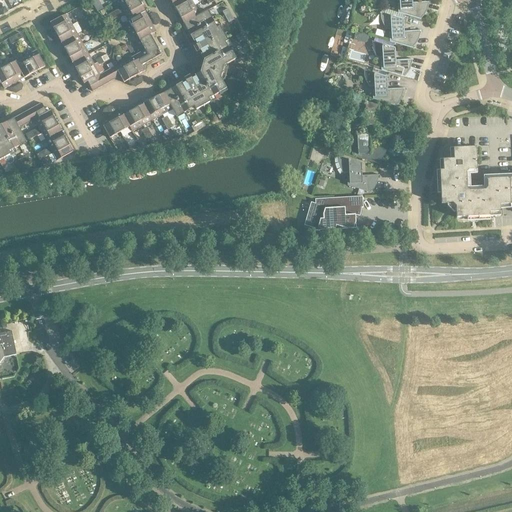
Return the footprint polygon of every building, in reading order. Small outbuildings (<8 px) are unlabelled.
[(140,2),(138,0),(119,0),(118,1),(123,11),(140,2)] [(195,5),(191,0),(179,0),(173,4),(178,14),(195,5)] [(145,12),(140,2),(123,11),(129,21),(145,12)] [(412,3),(401,4),(398,4),(398,13),(405,15),(421,20),(421,19),(424,15),(427,11),(430,3),(430,2),(412,3)] [(200,15),(195,5),(178,14),(184,24),(200,15)] [(231,14),(228,9),(223,12),(226,18),(231,14)] [(383,9),(381,13),(404,20),(405,15),(398,13),(383,9)] [(119,10),(114,13),(117,18),(122,15),(119,10)] [(207,11),(200,15),(184,24),(194,42),(198,40),(200,44),(194,47),(197,53),(203,50),(205,53),(201,55),(204,60),(204,62),(203,67),(223,73),(225,67),(235,61),(226,44),(229,42),(228,41),(227,39),(224,34),(220,27),(217,28),(207,11)] [(151,22),(145,12),(129,21),(135,31),(151,22)] [(117,18),(114,13),(108,16),(111,21),(117,18)] [(392,29),(392,33),(404,32),(403,28),(404,28),(404,20),(381,13),(380,13),(380,14),(381,19),(383,24),(386,29),(385,29),(392,29)] [(72,24),(66,14),(50,23),(56,33),(72,24)] [(234,20),(231,14),(226,18),(229,23),(234,20)] [(156,33),(151,22),(135,31),(140,42),(151,36),(156,33)] [(78,35),(72,24),(56,33),(61,44),(78,35)] [(103,34),(100,28),(94,32),(97,37),(103,34)] [(404,32),(392,33),(389,33),(390,42),(413,49),(413,48),(412,48),(416,44),(419,40),(421,31),(422,31),(404,32)] [(23,39),(20,33),(14,36),(18,42),(23,39)] [(242,33),(236,37),(239,42),(245,39),(242,33)] [(356,33),(354,40),(365,43),(367,36),(356,33)] [(106,39),(103,34),(97,37),(100,43),(106,39)] [(83,45),(78,35),(61,44),(67,54),(83,45)] [(18,42),(14,36),(9,39),(12,45),(18,42)] [(161,55),(151,36),(140,42),(145,50),(136,55),(142,66),(161,55)] [(384,58),(384,61),(395,61),(395,57),(396,57),(395,49),(372,42),(373,48),(375,53),(377,58),(384,58)] [(89,55),(83,45),(67,54),(73,64),(89,55)] [(45,67),(36,51),(26,56),(35,72),(45,67)] [(107,54),(101,57),(104,63),(110,60),(108,56),(107,54)] [(95,65),(89,55),(73,64),(78,74),(95,65)] [(142,66),(136,55),(126,61),(134,77),(145,72),(142,66)] [(35,72),(26,56),(16,62),(25,78),(35,72)] [(104,63),(101,57),(96,60),(99,66),(104,63)] [(395,61),(384,61),(381,62),(381,71),(404,78),(405,77),(404,77),(408,73),(410,69),(413,60),(395,61)] [(134,77),(126,61),(115,67),(120,76),(124,83),(129,80),(134,77)] [(25,78),(16,62),(6,67),(15,84),(25,78)] [(100,75),(95,65),(78,74),(84,84),(88,82),(93,79),(99,76),(100,75)] [(15,84),(6,67),(0,70),(0,81),(1,84),(5,89),(15,84)] [(120,76),(115,67),(110,70),(115,79),(120,76)] [(223,73),(203,67),(201,74),(200,73),(196,76),(198,79),(193,82),(190,76),(185,79),(188,85),(184,87),(182,83),(164,94),(173,110),(177,117),(194,108),(196,111),(208,104),(210,103),(209,100),(227,90),(222,80),(221,79),(223,73)] [(115,79),(110,70),(104,73),(109,82),(115,79)] [(375,87),(375,90),(387,89),(387,86),(387,77),(363,70),(363,71),(364,71),(364,77),(366,82),(369,86),(368,86),(368,87),(375,87)] [(109,82),(104,73),(100,75),(99,76),(104,86),(109,82)] [(104,86),(99,76),(93,79),(98,89),(104,86)] [(98,89),(93,79),(88,82),(93,92),(98,89)] [(387,89),(375,90),(372,90),(373,100),(396,106),(399,102),(402,97),(404,89),(405,89),(405,88),(387,89)] [(173,110),(164,94),(154,99),(163,115),(173,110)] [(163,115),(154,99),(144,105),(152,121),(163,115)] [(367,115),(367,119),(378,118),(378,115),(379,115),(378,106),(355,99),(355,100),(356,105),(358,110),(360,115),(360,116),(367,115)] [(47,113),(42,103),(36,106),(42,116),(47,113)] [(152,121),(144,105),(134,110),(142,127),(152,121)] [(42,116),(36,106),(31,109),(37,119),(42,116)] [(37,119),(31,109),(25,112),(31,122),(34,120),(37,119)] [(142,127),(134,110),(123,116),(130,127),(132,132),(142,127)] [(222,110),(216,113),(219,119),(225,116),(222,110)] [(56,122),(51,111),(47,113),(42,116),(37,119),(34,120),(40,131),(56,122)] [(121,111),(111,117),(120,133),(130,127),(123,116),(121,111)] [(31,122),(25,112),(20,115),(25,125),(31,122)] [(25,125),(20,115),(14,118),(20,129),(25,125)] [(162,119),(165,125),(170,122),(167,116),(162,119)] [(120,133),(111,117),(101,122),(110,138),(120,133)] [(378,118),(367,119),(364,119),(365,128),(388,135),(387,135),(391,131),(394,126),(396,118),(397,118),(397,117),(378,118)] [(20,129),(14,118),(0,126),(0,161),(4,159),(11,155),(10,152),(27,142),(20,129)] [(202,121),(197,124),(200,130),(206,126),(202,121)] [(62,132),(56,122),(40,131),(46,141),(62,132)] [(173,127),(170,122),(165,125),(168,130),(173,127)] [(200,130),(197,124),(191,127),(194,133),(200,130)] [(142,131),(145,136),(150,133),(147,127),(142,131)] [(358,144),(359,148),(370,147),(370,144),(371,143),(370,135),(347,128),(346,129),(347,129),(348,134),(349,139),(352,144),(351,144),(351,145),(358,144)] [(37,129),(31,132),(34,137),(40,134),(37,129)] [(34,137),(31,132),(26,135),(29,140),(34,137)] [(68,142),(62,132),(46,141),(51,151),(68,142)] [(153,138),(150,133),(145,136),(148,141),(153,138)] [(73,152),(68,142),(51,151),(57,161),(73,152)] [(370,147),(359,148),(356,148),(356,157),(379,164),(379,163),(382,159),(385,155),(388,147),(388,146),(370,147)] [(511,175),(484,176),(484,187),(471,188),(470,176),(472,174),(477,174),(477,170),(476,148),(454,149),(454,155),(449,160),(440,161),(442,204),(448,204),(456,211),(457,218),(500,216),(500,209),(504,205),(511,204),(511,175)] [(48,149),(42,152),(45,157),(51,154),(48,149)] [(45,157),(42,152),(37,155),(40,160),(45,157)] [(26,157),(20,160),(23,165),(29,162),(26,157)] [(343,173),(345,173),(350,173),(350,177),(362,176),(361,172),(362,172),(362,164),(338,157),(339,158),(339,163),(341,168),(344,173),(343,173)] [(23,165),(20,160),(15,163),(18,168),(23,165)] [(380,175),(362,176),(350,177),(347,177),(348,186),(359,189),(364,191),(371,193),(371,192),(370,192),(374,188),(377,184),(379,175),(380,175)] [(315,231),(356,228),(356,216),(358,216),(360,208),(363,208),(363,197),(362,197),(357,197),(334,198),(315,200),(316,204),(313,203),(306,226),(315,229),(315,231)] [(1,333),(0,327),(0,363),(5,357),(16,355),(12,331),(1,333)]
